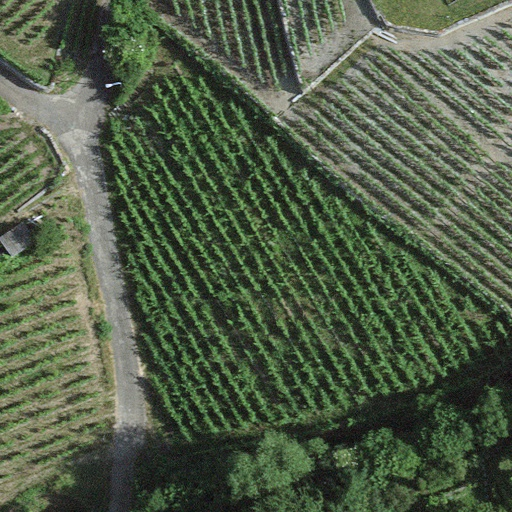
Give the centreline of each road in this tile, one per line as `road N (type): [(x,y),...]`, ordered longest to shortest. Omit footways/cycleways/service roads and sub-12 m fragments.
road 1 (track): [(69,132),(90,172),(121,328),(130,406),(123,511)]
road 2 (track): [(69,132),(98,83),(125,0)]
